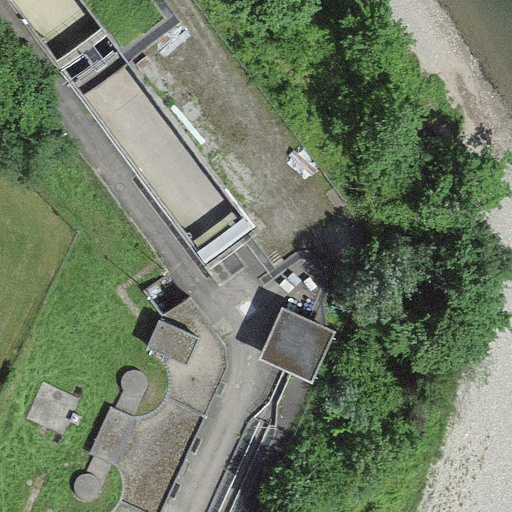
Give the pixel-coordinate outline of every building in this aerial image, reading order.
[(260,226),(94,0),(7,0),(204,267),(260,226)] [(357,323),(308,302),(281,357),(332,380),(357,323)] [(228,326),(187,307),(167,341),(210,363),(228,326)] [(187,380),(146,362),(89,496),(118,509),(116,511),(175,511),(215,419),(177,403),(187,380)] [(90,404),(55,384),(37,417),(72,437),(90,404)]
